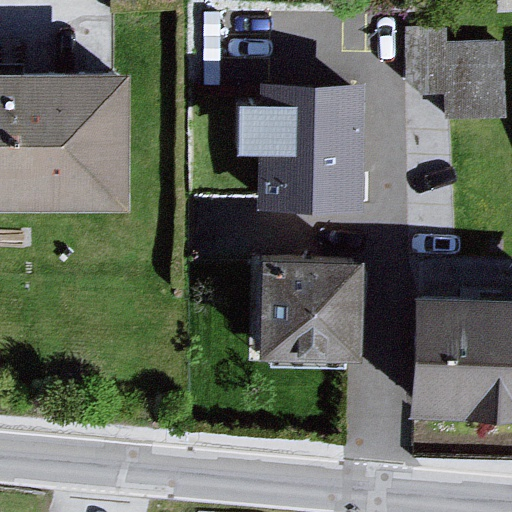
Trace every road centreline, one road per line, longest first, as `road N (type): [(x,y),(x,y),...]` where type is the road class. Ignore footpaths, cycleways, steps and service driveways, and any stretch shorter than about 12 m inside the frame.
road 1 (tertiary): [(0,462),(493,511)]
road 2 (unknown): [(399,140),(384,393),(389,500)]
